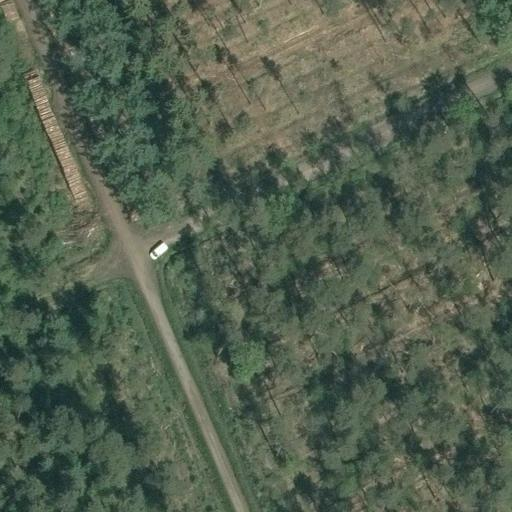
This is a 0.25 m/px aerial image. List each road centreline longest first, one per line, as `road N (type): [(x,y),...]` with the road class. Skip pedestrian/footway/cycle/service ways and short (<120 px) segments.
road 1 (track): [(15,0),(132,257),(511,76)]
road 2 (track): [(132,257),(239,511)]
